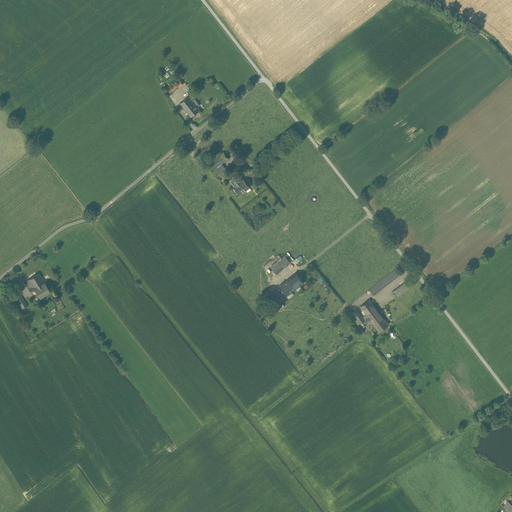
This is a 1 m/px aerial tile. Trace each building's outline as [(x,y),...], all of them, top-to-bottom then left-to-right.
[(180,81),(168,91),(171,94),(183,84),(180,81)] [(191,95),(180,103),(191,117),(200,110),(196,105),(198,103),(191,95)] [(224,151),(212,161),(216,167),(229,158),(224,151)] [(234,166),(225,173),(240,194),(250,186),(244,178),(244,179),(234,166)] [(280,255),(269,264),(277,274),(294,261),(288,254),(282,258),(280,255)] [(398,270),(371,291),(375,295),(401,274),(398,270)] [(296,272),(279,286),(287,296),(304,282),(296,272)] [(40,298),(50,292),(39,274),(29,280),(33,287),(35,290),(40,298)] [(405,283),(394,292),(397,297),(409,288),(405,283)] [(27,306),(16,289),(11,293),(17,302),(22,309),(27,306)] [(275,295),(271,299),(276,305),(281,301),(275,295)] [(370,300),(361,307),(370,317),(373,321),(382,332),(390,325),(370,300)] [(358,310),(354,313),(365,327),(373,321),(370,317),(366,320),(358,310)] [(504,511),(511,511),(511,504),(507,500),(503,506),(507,509),(504,511)]
